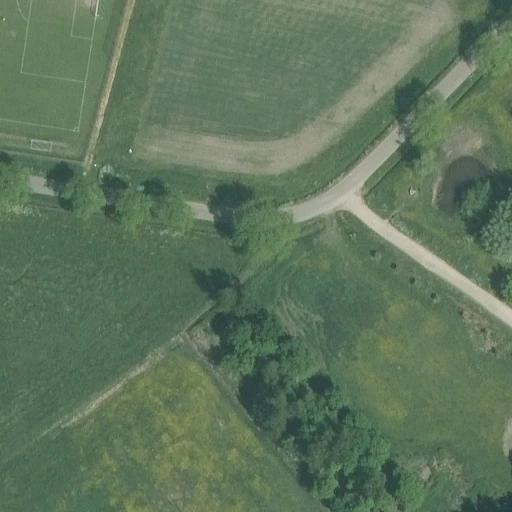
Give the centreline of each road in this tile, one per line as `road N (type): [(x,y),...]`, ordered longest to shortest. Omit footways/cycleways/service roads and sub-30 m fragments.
road 1 (unclassified): [(0,178),(254,219),(303,213),(341,195),(511,26)]
road 2 (track): [(511,320),(341,195)]
